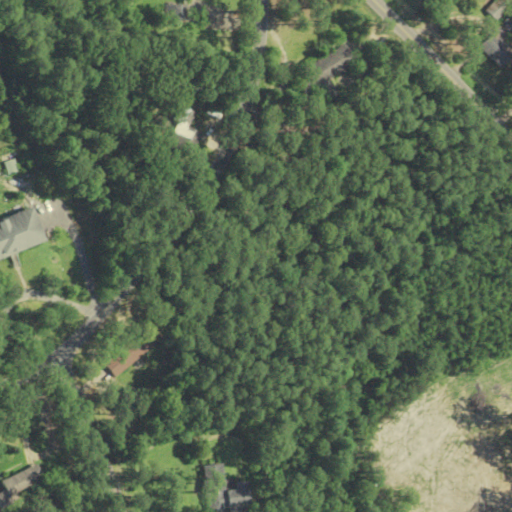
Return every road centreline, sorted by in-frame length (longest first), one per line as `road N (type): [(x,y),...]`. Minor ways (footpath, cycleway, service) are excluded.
road 1 (residential): [(0,389),(82,337),(217,167),(251,80),(260,0)]
road 2 (secondary): [(371,0),(511,142)]
road 3 (residential): [(59,358),(120,511)]
